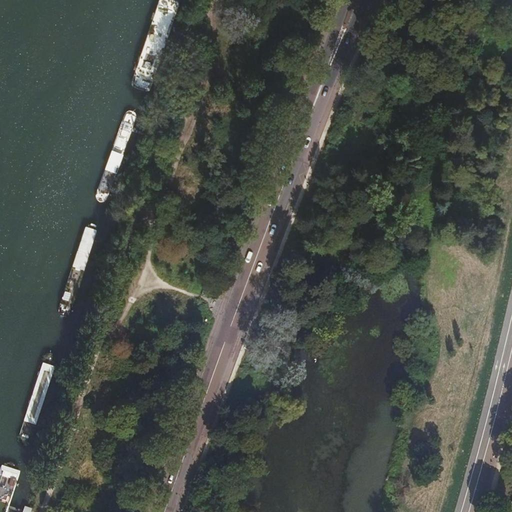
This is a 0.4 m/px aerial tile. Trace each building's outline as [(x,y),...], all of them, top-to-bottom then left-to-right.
[(159,0),(132,81),(132,85),(134,87),(138,89),(146,92),(149,92),(151,90),(175,20),(180,6),(180,2),(179,1),(175,0),(159,0)] [(101,202),(103,203),(106,202),(109,201),(110,199),(139,119),(139,115),(137,113),(135,112),(133,112),(130,112),(128,113),(127,115),(98,195),(98,197),(99,201),(101,202)] [(87,226),(86,227),(58,310),(58,312),(59,314),(62,316),(65,317),(68,316),(69,315),(71,312),(88,261),(98,231),(97,229),(96,227),(92,226),(89,225),(87,226)] [(23,446),(25,445),(27,444),(29,443),(31,440),(37,420),(56,360),(56,357),(54,356),(53,355),(51,354),(48,354),(47,354),(45,355),(44,357),(18,437),(17,439),(18,442),(20,444),(21,445),(23,446)] [(5,463),(1,465),(0,467),(0,511),(6,511),(19,470),(18,467),(13,463),(8,463),(5,463)]
